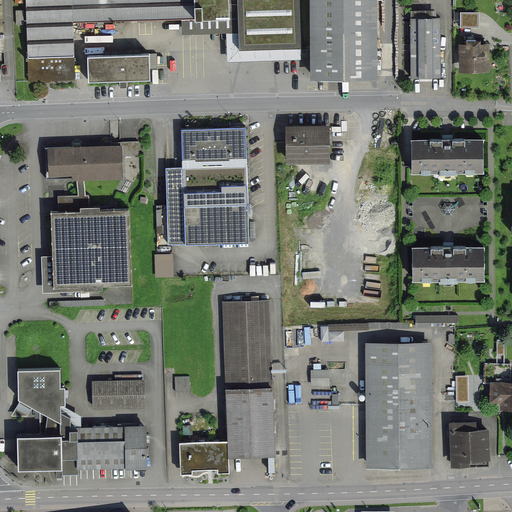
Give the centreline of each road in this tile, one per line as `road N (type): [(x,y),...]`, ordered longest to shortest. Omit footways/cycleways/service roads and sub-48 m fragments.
road 1 (residential): [(511,103),(0,112)]
road 2 (tertiary): [(0,499),(276,493)]
road 3 (tertiary): [(276,493),(511,484)]
